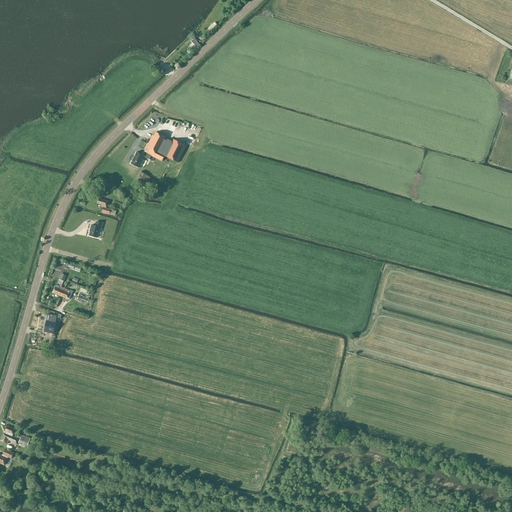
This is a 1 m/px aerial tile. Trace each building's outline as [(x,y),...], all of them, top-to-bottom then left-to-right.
[(210,28),(216,22),(213,19),(207,26),(210,28)] [(168,68),(161,62),(157,67),(164,73),(168,68)] [(137,152),(131,164),(139,168),(144,157),(149,160),(151,156),(162,161),(164,156),(178,163),(186,146),(173,139),(172,142),(166,139),(167,138),(156,132),(154,136),(152,135),(144,152),(145,153),(143,155),(137,152)] [(135,181),(145,186),(151,177),(141,172),(135,181)] [(106,208),(106,207),(108,202),(99,199),(97,203),(102,205),(101,206),(103,207),(102,213),(115,216),(116,211),(106,208)] [(100,234),(98,234),(99,229),(101,229),(102,223),(96,222),(95,226),(91,225),(90,230),(91,230),(89,236),(97,238),(99,238),(100,234)] [(66,275),(61,273),(59,278),(59,279),(58,283),(62,285),(64,280),(66,275)] [(63,291),(64,289),(56,285),(53,293),(60,296),(63,291)] [(63,291),(60,296),(66,299),(67,298),(70,299),(73,291),(70,290),(70,291),(69,291),(64,289),(63,291)] [(53,336),(58,315),(57,315),(57,316),(51,314),(49,321),(48,321),(49,314),(44,336),(45,332),(53,334),(53,336)] [(29,328),(37,328),(37,315),(29,315),(29,328)] [(7,431),(5,434),(4,434),(0,441),(7,444),(9,440),(11,441),(11,443),(15,445),(18,439),(12,436),(13,434),(15,429),(7,425),(5,430),(7,431)] [(19,443),(27,446),(30,438),(19,434),(17,438),(20,439),(19,443)] [(13,453),(5,450),(3,455),(11,459),(13,453)]
